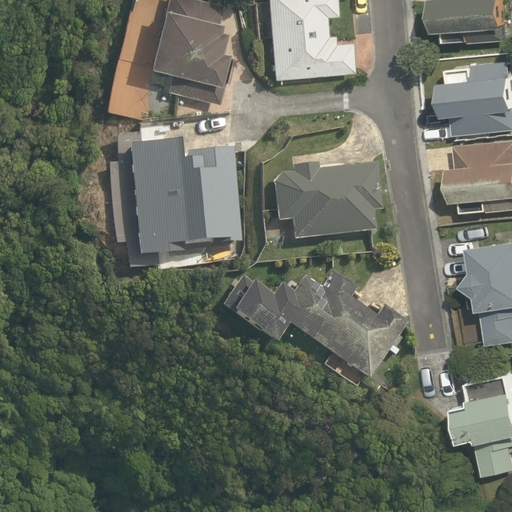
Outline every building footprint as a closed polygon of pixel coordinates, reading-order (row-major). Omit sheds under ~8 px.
[(148,64),(172,70),(166,90),(218,104),(224,79),(226,80),(232,56),(226,55),(227,50),(218,48),(223,29),(217,28),(224,5),(205,0),(167,0),(167,5),(164,4),(148,64)] [(336,0),(268,0),(274,77),(354,71),(352,41),(336,42),(335,34),(328,35),(327,15),(338,14),(336,0)] [(511,0),(441,0),(444,28),(449,28),(450,41),(474,39),(474,41),(511,38),(510,24),(511,23),(511,0)] [(451,77),(454,111),(458,111),(460,134),(511,128),(511,59),(482,62),(482,71),(480,74),(451,77)] [(511,138),(460,143),(461,161),(459,161),(462,198),(468,197),(469,208),(493,206),(494,210),(511,208),(511,138)] [(173,162),(150,164),(157,255),(185,252),(184,245),(240,241),(233,148),(187,151),(188,157),(172,158),(173,162)] [(373,210),(382,209),(376,163),(317,169),(316,164),(293,167),(294,170),(282,172),(273,181),(277,219),(292,217),(295,238),(376,229),(373,210)] [(482,266),(472,281),(475,283),(479,304),(486,303),(491,343),(511,340),(511,237),(479,242),(482,266)] [(289,323),(370,378),(407,322),(383,305),(376,315),(350,298),(356,287),(334,271),(322,287),(305,275),(293,290),(281,284),(272,294),(253,280),(251,282),(242,275),(222,304),(231,312),(232,310),(276,341),(289,323)] [(490,473),(511,468),(511,371),(474,380),(478,399),(461,403),(469,438),(481,435),(490,473)]
